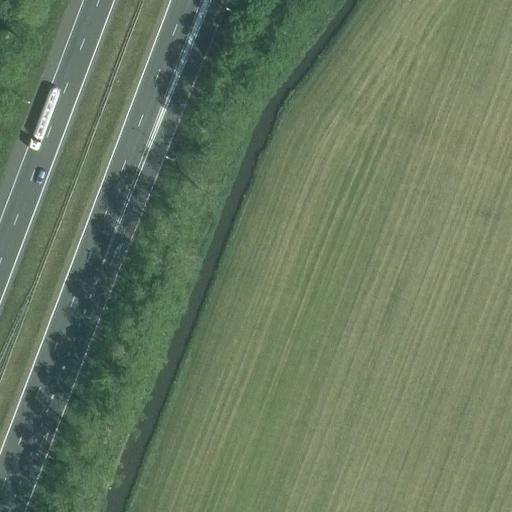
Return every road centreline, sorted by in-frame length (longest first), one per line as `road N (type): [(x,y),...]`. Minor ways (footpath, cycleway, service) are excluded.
road 1 (motorway): [(87,266),(185,84),(217,0)]
road 2 (motorway): [(102,0),(0,274)]
road 3 (motorway): [(87,266),(187,0)]
road 4 (motorway): [(0,495),(87,266)]
